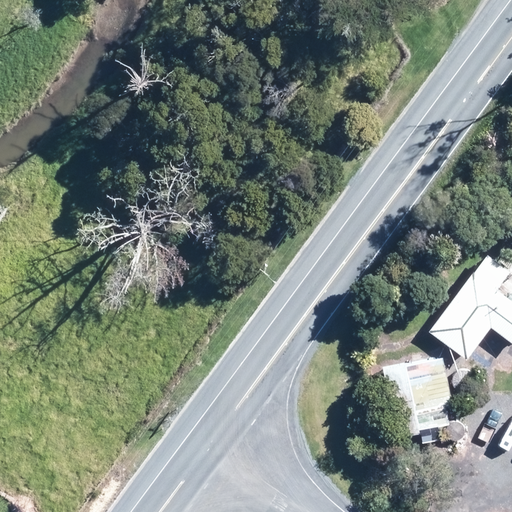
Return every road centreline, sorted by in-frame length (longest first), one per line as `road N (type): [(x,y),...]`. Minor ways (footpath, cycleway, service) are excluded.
road 1 (primary): [(211,446),(511,36)]
road 2 (tertiary): [(313,511),(211,446)]
